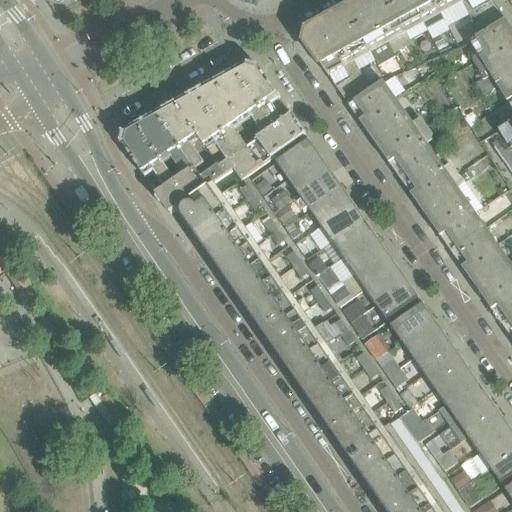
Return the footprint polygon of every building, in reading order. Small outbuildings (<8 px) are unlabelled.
[(396,59),(387,42),(404,33),(386,0),(369,0),(308,34),(305,45),(326,75),(335,71),(324,52),(330,49),(335,59),(344,54),(349,62),(352,61),(358,73),(375,63),(379,69),(396,59)] [(459,3),(456,0),(386,0),(404,33),(423,22),(427,31),(444,22),(440,13),(459,3)] [(492,0),(456,0),(459,3),(461,2),(481,39),(507,23),(492,0)] [(511,31),(507,23),(481,39),(478,41),(479,43),(472,47),(483,64),(479,66),(486,81),(478,85),(486,99),(500,91),(511,110),(511,31)] [(454,46),(446,31),(432,39),(440,54),(454,46)] [(371,96),(358,73),(352,61),(349,62),(344,54),(335,59),(330,49),(324,52),(335,71),(326,75),(351,110),(371,96)] [(294,119),(259,69),(248,66),(235,73),(276,132),(294,119)] [(427,67),(419,73),(425,81),(433,75),(427,67)] [(276,132),(235,73),(215,84),(242,124),(250,118),(265,139),(276,132)] [(242,124),(215,84),(196,95),(239,157),(248,151),(233,130),(242,124)] [(433,142),(425,128),(422,122),(414,126),(385,86),(371,96),(351,110),(402,183),(437,159),(436,159),(443,154),(434,141),(433,142)] [(239,157),(196,95),(176,106),(198,139),(206,149),(214,143),(229,164),(239,157)] [(206,150),(206,149),(198,139),(176,106),(157,116),(196,173),(205,166),(206,167),(215,161),(210,154),(207,156),(209,158),(202,162),(198,156),(206,150)] [(196,173),(157,116),(138,127),(164,163),(170,158),(185,178),(186,180),(196,173)] [(272,162),(307,138),(294,119),(276,132),(265,139),(248,151),(239,157),(229,164),(221,169),(227,178),(235,172),(242,183),(272,162)] [(164,163),(138,127),(123,135),(122,146),(143,176),(151,170),(167,191),(177,184),(163,164),(164,163)] [(511,127),(500,135),(503,139),(492,147),(511,175),(511,127)] [(288,181),(321,158),(310,143),(277,165),(288,181)] [(494,164),(490,157),(482,162),(487,169),(494,164)] [(299,197),(332,174),(321,158),(288,181),(299,197)] [(453,256),(488,232),(459,190),(465,184),(453,170),(448,175),(437,159),(402,183),(453,256)] [(216,201),(208,190),(227,178),(221,169),(220,168),(202,181),(196,173),(186,180),(185,178),(177,184),(167,191),(158,197),(170,216),(171,216),(177,212),(184,223),(216,201)] [(310,213),(343,190),(332,174),(299,197),(310,213)] [(266,183),(258,188),(264,196),(272,191),(266,183)] [(255,199),(248,188),(240,193),(248,203),(255,199)] [(322,229),(354,206),(343,190),(310,213),(322,229)] [(279,213),(292,203),(285,193),(271,203),(272,203),(268,206),(275,215),(278,212),(279,213)] [(262,209),(255,199),(248,203),(255,214),(262,209)] [(216,201),(184,223),(220,273),(231,290),(243,307),(244,308),(255,324),(266,341),(278,357),(290,374),(291,376),(301,391),(313,408),(325,425),(337,442),(348,458),(356,470),(365,483),(378,502),(385,511),(463,511),(454,498),(431,465),(421,450),(418,447),(409,434),(400,421),(379,436),(368,420),(356,403),(344,386),(333,369),(321,353),(309,336),(298,319),(286,302),(274,285),(262,268),(251,252),(239,235),(227,218),(216,201)] [(332,244),(366,222),(354,206),(322,229),(332,244)] [(279,232),(271,222),(264,227),(271,237),(279,232)] [(344,261),(377,238),(366,222),(332,244),(344,261)] [(301,237),(293,226),(286,231),(293,242),(301,237)] [(286,242),(279,232),(271,237),(279,248),(286,242)] [(511,266),(488,232),(453,256),(505,329),(511,324),(511,266)] [(355,277),(388,254),(377,238),(344,261),(320,278),(329,291),(340,283),(342,286),(355,277)] [(366,292),(399,270),(388,254),(355,277),(366,292)] [(0,273),(9,265),(11,264),(3,255),(0,257),(0,273)] [(301,265),(294,255),(287,260),(294,270),(301,265)] [(327,272),(319,260),(310,266),(318,278),(327,272)] [(309,276),(301,265),(294,270),(301,281),(309,276)] [(28,282),(19,269),(12,274),(21,287),(28,282)] [(377,308),(410,285),(399,270),(366,292),(377,308)] [(338,306),(353,295),(346,285),(331,296),(338,306)] [(388,324),(421,301),(410,285),(377,308),(388,324)] [(325,299),(318,289),(311,294),(318,304),(325,299)] [(332,310),(325,299),(318,304),(325,315),(332,310)] [(362,312),(354,301),(341,310),(349,321),(362,312)] [(403,345),(435,322),(424,306),(391,329),(403,345)] [(360,320),(351,326),(362,342),(371,336),(360,320)] [(349,333),(341,322),(334,328),(341,338),(349,333)] [(414,361),(447,338),(435,322),(403,345),(414,361)] [(356,343),(349,333),(341,338),(348,349),(356,343)] [(392,353),(381,337),(366,347),(377,363),(388,356),(392,353)] [(425,377),(458,354),(447,338),(414,361),(425,377)] [(436,393),(469,370),(458,354),(425,377),(436,393)] [(372,366),(364,356),(357,361),(364,371),(372,366)] [(400,371),(392,359),(391,360),(388,356),(377,363),(389,380),(400,371)] [(379,377),(372,366),(364,371),(371,382),(379,377)] [(447,408),(480,386),(469,370),(436,393),(447,408)] [(408,383),(400,371),(389,380),(397,391),(408,383)] [(450,430),(491,401),(480,386),(447,408),(439,414),(450,430)] [(395,400),(388,389),(380,395),(387,405),(395,400)] [(419,406),(409,392),(401,398),(410,412),(419,406)] [(118,415),(106,398),(99,403),(111,420),(118,415)] [(402,410),(395,400),(387,405),(395,416),(402,410)] [(469,440),(502,417),(491,401),(450,430),(461,445),(469,440)] [(414,412),(400,421),(409,434),(423,425),(414,412)] [(480,456),(511,434),(511,431),(502,417),(469,440),(480,456)] [(423,425),(409,434),(418,447),(435,435),(427,422),(423,425)] [(491,472),(511,457),(511,434),(480,456),(491,472)] [(438,442),(428,447),(434,456),(443,450),(438,442)] [(458,465),(450,454),(450,453),(437,463),(445,475),(458,465)] [(502,488),(511,481),(511,457),(491,472),(502,488)] [(474,483),(466,473),(451,483),(459,494),(472,485),(474,483)] [(484,502),(472,485),(459,494),(470,511),(484,502)]
